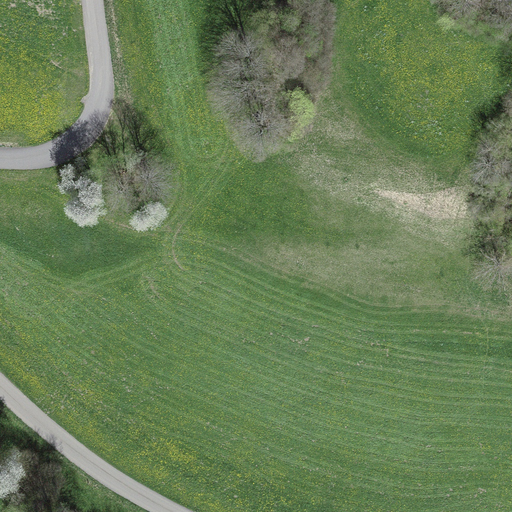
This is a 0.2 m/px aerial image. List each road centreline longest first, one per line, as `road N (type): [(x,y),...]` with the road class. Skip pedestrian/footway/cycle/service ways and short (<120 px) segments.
road 1 (unclassified): [(0,157),(48,154),(84,131),(102,82),(92,0)]
road 2 (unclassified): [(174,511),(74,450),(0,385)]
